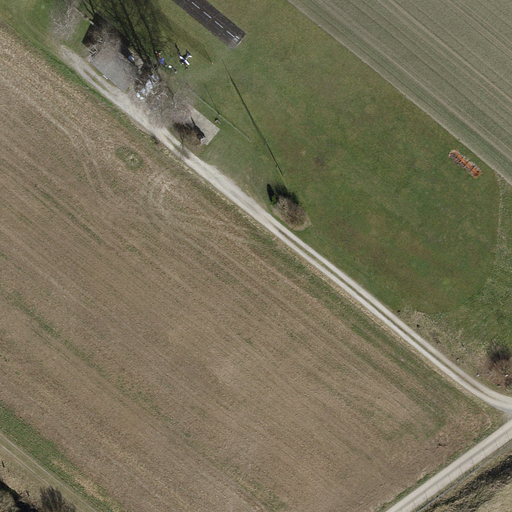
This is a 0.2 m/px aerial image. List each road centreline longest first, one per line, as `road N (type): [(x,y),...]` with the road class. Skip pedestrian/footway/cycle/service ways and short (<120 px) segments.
road 1 (track): [(511,411),(57,47)]
road 2 (track): [(402,511),(511,431)]
